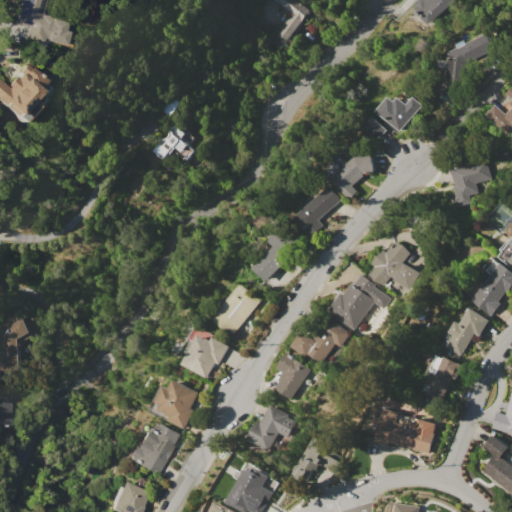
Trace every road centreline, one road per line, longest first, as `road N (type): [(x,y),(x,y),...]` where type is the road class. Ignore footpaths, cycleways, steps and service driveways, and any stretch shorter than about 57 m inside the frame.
road 1 (residential): [(384,0),(268,116),(235,182),(172,232),(123,334),(39,421),(3,511)]
road 2 (residential): [(409,163),(253,365),(166,511)]
road 3 (residential): [(147,124),(125,140),(84,210),(53,231),(0,232),(12,286),(50,314),(76,375)]
road 4 (residential): [(511,331),(488,370),(447,478)]
road 5 (residential): [(486,511),(447,478),(429,474),(357,494)]
